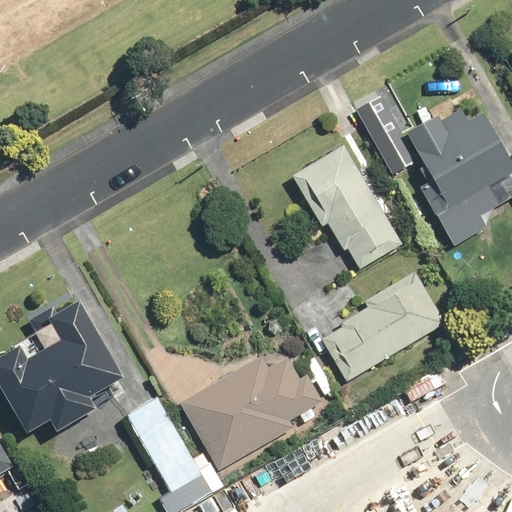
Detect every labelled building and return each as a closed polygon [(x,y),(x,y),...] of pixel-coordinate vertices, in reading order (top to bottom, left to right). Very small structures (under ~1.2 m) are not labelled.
[(382,100),(358,114),(396,176),(419,162),(382,100)] [(511,176),(511,155),(489,114),(474,122),(467,109),(414,137),(438,182),(425,189),(458,249),(493,229),(486,216),(511,201),(511,180),(510,177),(511,176)] [(296,177),(327,231),(333,227),(348,253),(351,251),(363,271),(406,247),(349,146),(296,177)] [(417,271),(367,304),(370,309),(344,326),(345,328),(324,342),(352,385),(450,321),(417,271)] [(39,322),(41,326),(62,313),(58,307),(70,300),(66,292),(25,317),(31,327),(39,322)] [(96,403),(132,382),(88,305),(55,324),(66,343),(33,361),(26,349),(0,363),(0,378),(34,439),(58,425),(63,435),(102,413),(96,403)] [(326,405),(309,374),(303,378),(292,357),(271,368),(266,358),(182,403),(219,472),(297,429),(293,423),(304,417),(308,424),(319,417),(316,410),(326,405)] [(197,457),(161,396),(129,416),(185,510),(224,486),(204,453),(197,457)] [(0,477),(17,469),(0,436),(0,477)] [(126,457),(112,468),(128,490),(142,479),(126,457)] [(130,511),(124,503),(111,511),(130,511)]
